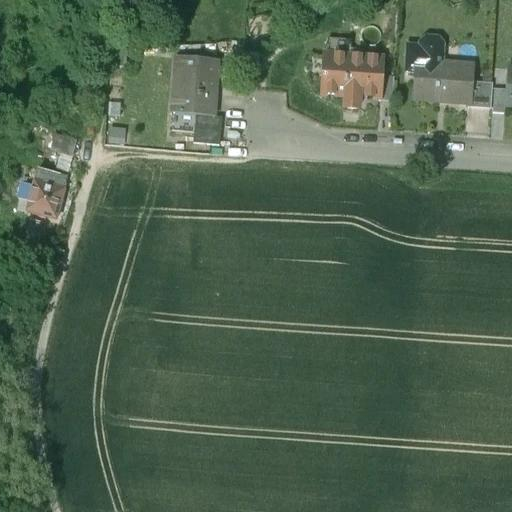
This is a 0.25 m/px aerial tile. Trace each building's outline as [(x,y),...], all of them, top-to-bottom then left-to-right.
[(441,46),(437,41),(425,40),(419,45),(419,49),(407,48),(405,74),(418,75),(418,86),(415,86),(414,101),(437,103),(438,100),(468,102),(467,105),(469,105),(471,68),(440,66),(441,46)] [(380,62),(325,58),(325,59),(328,60),(327,80),(324,80),(323,95),(346,97),(347,94),(377,96),(376,99),(378,99),(379,79),(380,62)] [(214,64),(178,64),(175,96),(174,96),(173,120),(175,120),(175,117),(197,118),(196,121),(213,121),(214,98),(211,98),(212,66),(214,66),(214,64)] [(393,80),(379,79),(378,99),(377,103),(391,104),(393,80)] [(492,87),(474,85),(472,110),(490,111),(491,94),(492,87)] [(506,95),(491,94),(490,111),(490,116),(504,117),(505,110),(506,95)] [(213,121),(196,121),(194,148),(219,150),(222,122),(213,121)] [(68,180),(38,172),(34,187),(29,204),(26,215),(56,223),(68,180)] [(34,187),(22,184),(17,200),(29,204),(34,187)]
